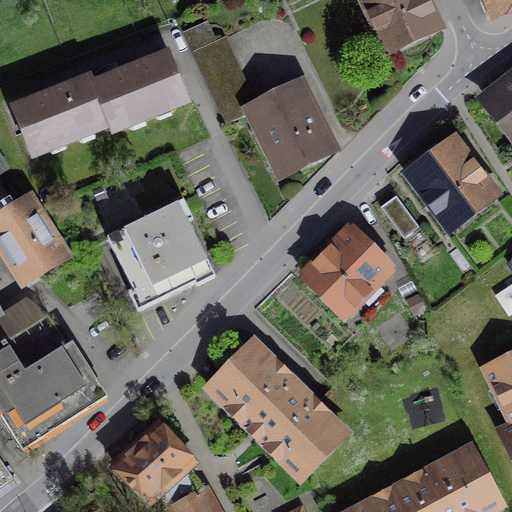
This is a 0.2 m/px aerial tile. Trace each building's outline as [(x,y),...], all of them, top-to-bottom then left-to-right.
[(354,0),(384,63),(448,34),(431,0),(354,0)] [(511,0),(482,0),(492,23),(511,14),(511,0)] [(212,23),(193,29),(199,47),(217,42),(212,23)] [(225,41),(192,57),(223,120),(256,105),(225,41)] [(91,83),(110,132),(112,137),(189,107),(169,53),(91,83)] [(511,73),(477,99),(511,145),(511,73)] [(110,132),(91,83),(89,77),(10,108),(31,162),(110,132)] [(306,83),(242,112),(276,185),(340,156),(306,83)] [(454,137),(399,179),(445,239),(500,197),(454,137)] [(0,157),(0,179),(10,173),(0,157)] [(32,197),(0,216),(0,259),(22,295),(73,263),(32,197)] [(397,201),(384,211),(405,239),(418,230),(397,201)] [(178,212),(105,245),(138,319),(212,286),(178,212)] [(397,269),(349,226),(298,282),(346,325),(397,269)] [(351,436),(250,339),(198,393),(298,490),(351,436)] [(22,378),(4,350),(0,352),(0,425),(20,457),(106,402),(71,348),(22,378)] [(511,356),(480,372),(507,428),(496,433),(511,466),(511,356)] [(149,511),(199,464),(159,423),(106,474),(143,511),(149,511)] [(472,445),(399,485),(413,511),(501,511),(507,509),(472,445)] [(0,461),(0,503),(20,490),(0,461)] [(413,511),(399,485),(349,511),(413,511)] [(218,511),(206,491),(170,511),(218,511)]
